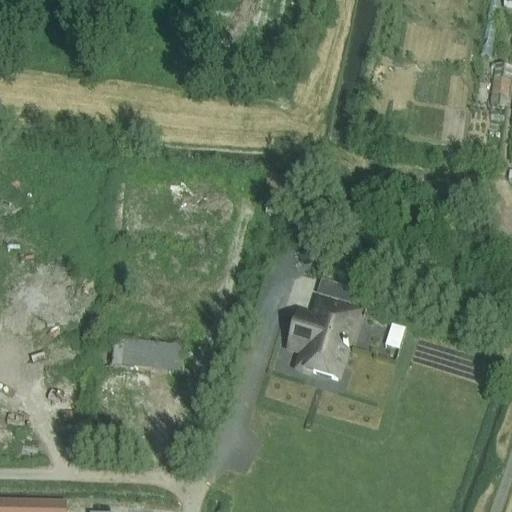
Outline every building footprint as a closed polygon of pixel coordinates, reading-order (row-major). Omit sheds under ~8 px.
[(494,56),(499,2),(489,1),(484,55),(494,56)] [(511,73),(511,68),(495,67),(490,109),(491,109),(489,130),(503,132),(506,111),(507,111),(511,73)] [(269,193),(267,216),(294,220),(296,201),(301,181),(273,178),(269,193)] [(111,181),(105,253),(118,254),(125,182),(111,181)] [(210,193),(209,208),(226,208),(227,193),(210,193)] [(347,350),(358,316),(319,304),(314,320),(299,316),(288,351),(302,356),(298,371),(313,376),(337,383),(347,352),(348,353),(349,350),(347,350)] [(185,350),(114,343),(112,370),(183,377),(185,350)]
